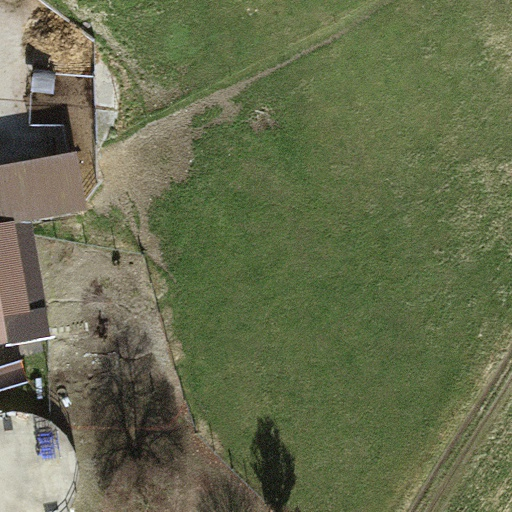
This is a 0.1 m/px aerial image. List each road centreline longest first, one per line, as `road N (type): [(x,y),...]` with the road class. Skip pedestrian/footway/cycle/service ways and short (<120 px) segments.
road 1 (track): [(511,344),(409,511)]
road 2 (track): [(169,0),(132,27),(0,89)]
